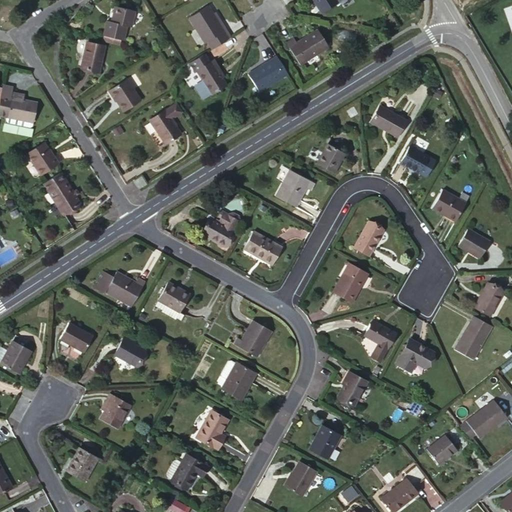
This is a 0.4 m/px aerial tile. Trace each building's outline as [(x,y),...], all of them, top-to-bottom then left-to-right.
[(311,0),(321,15),(344,0),(311,0)] [(212,50),(231,38),(222,24),(219,25),(212,14),(208,7),(189,18),(204,44),(207,43),(212,50)] [(106,22),(103,37),(123,42),(127,27),(131,28),(134,12),(115,8),(111,23),(106,22)] [(219,25),(222,24),(215,13),(212,14),(219,25)] [(299,67),(328,49),(317,31),(296,43),(293,39),(286,44),(299,67)] [(123,42),(103,37),(102,42),(122,47),(123,42)] [(103,47),(86,44),(81,69),(98,72),(103,47)] [(204,55),(188,64),(194,74),(198,72),(202,80),(194,85),(202,98),(210,93),(211,95),(225,86),(221,79),(216,71),(219,70),(214,61),(209,64),(204,55)] [(259,94),(288,76),(276,57),(248,75),(259,94)] [(140,101),(127,81),(108,92),(113,100),(115,99),(123,112),(140,101)] [(2,86),(0,94),(0,112),(7,114),(6,118),(5,122),(7,124),(30,129),(32,127),(37,104),(23,101),(10,99),(12,93),(13,88),(2,86)] [(24,95),(12,93),(10,99),(23,101),(24,95)] [(181,113),(176,104),(166,110),(150,121),(165,145),(178,136),(168,120),(170,119),(173,119),(181,113)] [(380,105),(371,121),(397,135),(405,120),(380,105)] [(123,133),(120,127),(113,132),(117,137),(123,133)] [(44,143),(27,154),(40,175),(59,164),(55,156),(53,157),(44,143)] [(327,143),(316,162),(334,172),(345,153),(327,143)] [(408,145),(400,161),(426,176),(435,160),(408,145)] [(289,169),(275,195),(295,206),(299,200),(298,198),(305,187),(309,189),(313,182),(289,169)] [(59,174),(44,184),(48,192),(63,215),(79,205),(75,198),(72,194),(65,181),(64,182),(59,174)] [(140,189),(147,185),(142,178),(135,182),(140,189)] [(465,201),(458,197),(442,188),(432,207),(455,220),(465,201)] [(461,191),(458,197),(465,201),(469,195),(461,191)] [(209,236),(224,244),(233,229),(239,220),(237,215),(232,212),(227,214),(220,215),(218,220),(209,216),(200,231),(209,236)] [(368,221),(353,246),(368,254),(381,228),(368,221)] [(467,228),(458,244),(479,256),(488,240),(467,228)] [(209,236),(200,231),(198,234),(207,239),(209,236)] [(243,248),(256,256),(258,254),(272,262),(281,246),(253,231),(243,248)] [(258,254),(256,256),(271,264),(272,262),(258,254)] [(366,272),(347,262),(332,291),(351,301),(359,287),(358,286),(366,272)] [(103,270),(93,287),(104,293),(105,291),(130,305),(144,281),(137,277),(134,282),(123,276),(123,275),(116,270),(113,275),(103,270)] [(157,300),(165,304),(179,312),(189,293),(168,281),(157,300)] [(487,283),(473,306),(490,315),(503,291),(487,283)] [(161,311),(165,304),(157,300),(154,307),(161,311)] [(179,312),(165,304),(161,311),(160,312),(174,320),(176,318),(179,312)] [(184,315),(179,312),(176,318),(180,321),(184,315)] [(491,324),(473,314),(454,348),(472,359),(491,324)] [(233,343),(256,355),(270,330),(252,320),(241,339),(237,337),(233,343)] [(395,333),(372,320),(364,334),(378,342),(371,356),(380,361),(395,333)] [(68,321),(59,337),(83,352),(93,335),(68,321)] [(131,342),(132,340),(125,336),(114,353),(136,366),(145,351),(134,344),(131,342)] [(418,347),(420,344),(410,339),(396,362),(410,371),(415,362),(424,367),(431,355),(418,347)] [(7,349),(0,362),(0,363),(18,373),(31,350),(12,340),(7,349)] [(433,352),(420,344),(418,347),(431,355),(433,352)] [(511,364),(511,359),(498,371),(500,374),(511,364)] [(228,361),(221,374),(221,377),(227,379),(236,363),(230,360),(228,361)] [(255,372),(236,361),(236,363),(227,379),(221,389),(240,400),(255,372)] [(345,382),(344,384),(338,396),(353,404),(366,381),(348,371),(342,380),(345,382)] [(101,409),(103,411),(113,395),(110,393),(101,409)] [(113,395),(103,411),(99,418),(117,428),(130,404),(113,395)] [(460,425),(470,438),(476,433),(479,437),(506,416),(493,399),(460,425)] [(218,436),(219,433),(227,420),(210,411),(196,436),(218,449),(223,439),(218,436)] [(321,424),(308,447),(328,458),(340,434),(321,424)] [(427,448),(438,463),(457,449),(450,441),(452,440),(461,452),(468,446),(469,445),(455,427),(427,448)] [(469,445),(468,446),(480,460),(484,457),(473,442),(469,445)] [(79,447),(65,471),(84,481),(97,457),(79,447)] [(180,462),(172,478),(171,480),(187,489),(196,473),(202,476),(207,466),(185,453),(180,462)] [(168,476),(172,478),(180,462),(176,460),(173,461),(167,472),(168,476)] [(315,470),(298,460),(289,478),(287,477),(283,485),(301,495),(315,470)] [(414,486),(426,477),(416,465),(404,474),(406,477),(380,497),(391,511),(394,511),(418,493),(414,486)] [(0,492),(12,486),(0,466),(0,492)] [(511,511),(511,491),(499,501),(507,511),(511,511)] [(175,500),(170,508),(177,511),(190,511),(191,510),(175,500)]
